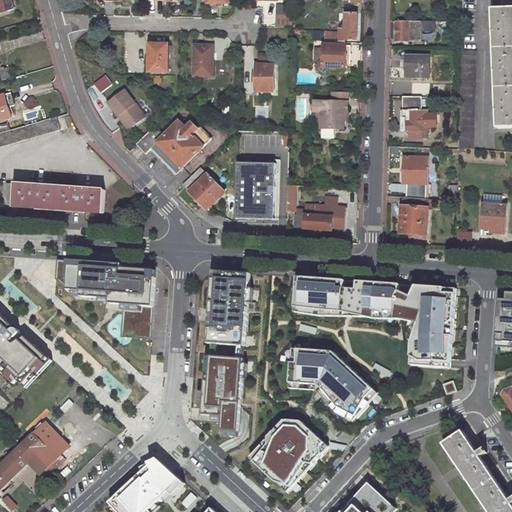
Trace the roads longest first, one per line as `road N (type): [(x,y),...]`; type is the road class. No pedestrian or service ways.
road 1 (residential): [(185,250),(168,208),(98,137),(54,22)]
road 2 (residential): [(372,264),(379,0)]
road 3 (residential): [(311,511),(380,436),(481,402)]
road 4 (residential): [(54,22),(243,28)]
road 5 (residential): [(372,264),(185,250)]
road 6 (residential): [(185,250),(0,237)]
road 7 (residential): [(185,250),(168,421)]
road 8 (unknown): [(366,452),(273,389),(279,332)]
road 9 (residential): [(168,421),(264,511)]
road 10 (residential): [(168,421),(72,511)]
road 11 (residential): [(488,272),(481,402)]
